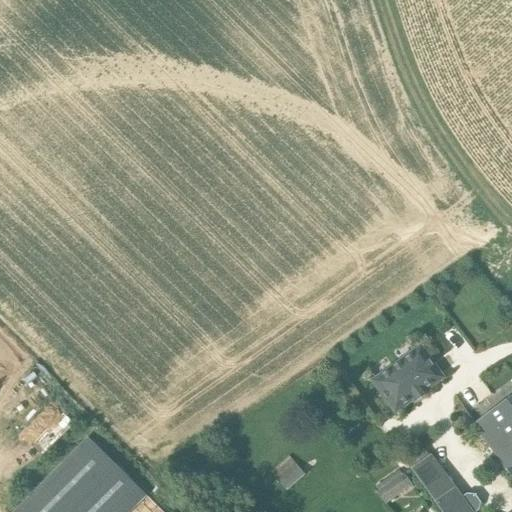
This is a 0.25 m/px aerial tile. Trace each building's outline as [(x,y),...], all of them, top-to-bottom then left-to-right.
[(443,379),(420,347),(372,382),(395,413),(413,400),(415,403),(426,395),(425,392),(443,379)] [(511,396),(474,424),(500,460),(511,451),(511,396)] [(58,402),(19,430),(28,443),(68,415),(58,402)] [(84,438),(12,511),(130,511),(145,497),(84,438)] [(407,459),(414,468),(428,457),(422,448),(407,459)] [(304,476),(288,458),(271,473),(287,491),(304,476)] [(386,505),(412,486),(404,474),(377,492),(386,505)] [(470,511),(454,490),(436,503),(442,511),(470,511)]
